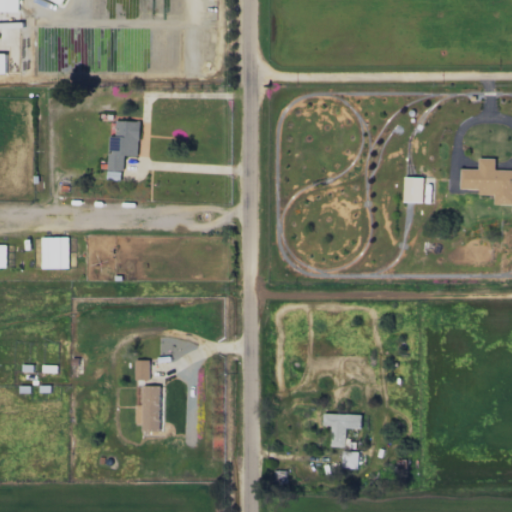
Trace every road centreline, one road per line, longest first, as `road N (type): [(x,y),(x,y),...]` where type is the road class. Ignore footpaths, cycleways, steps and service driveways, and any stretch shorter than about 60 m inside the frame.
road 1 (residential): [(250,0),(253,511)]
road 2 (residential): [(253,294),(511,294)]
